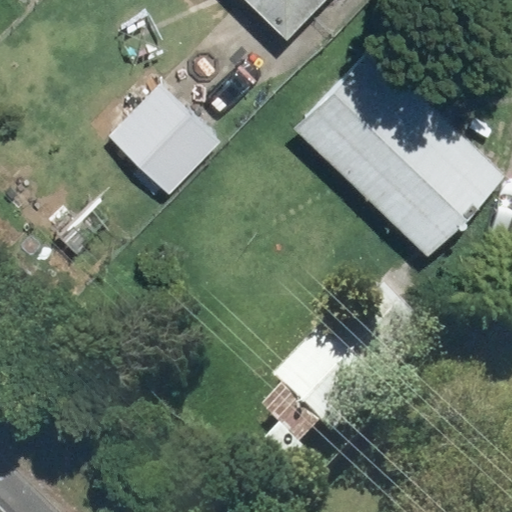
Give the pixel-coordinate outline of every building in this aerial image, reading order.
[(239,0),(272,32),(304,0),(239,0)] [(360,43),(282,123),(415,252),(493,172),(360,43)] [(157,79),(109,127),(167,185),(215,136),(157,79)] [(116,215),(86,183),(40,228),(70,260),(116,215)] [(265,389),(323,445),(433,334),(375,277),(265,389)] [(273,511),(305,476),(264,439),(226,482),(260,511),(273,511)]
